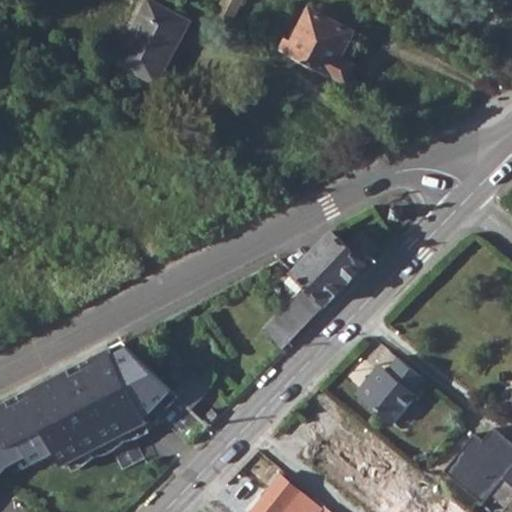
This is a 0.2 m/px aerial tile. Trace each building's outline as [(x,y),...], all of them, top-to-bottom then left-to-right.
[(142,1),(107,61),(136,78),(139,73),(148,79),(163,53),(167,54),(184,25),(142,1)] [(283,47),(280,50),(346,84),(356,66),(341,57),(355,31),(311,8),(291,46),(285,42),(287,39),(281,35),(276,42),(283,47)] [(23,36),(33,19),(21,11),(10,28),(23,36)] [(311,251),(347,284),(359,271),(366,264),(364,261),(379,246),(364,232),(350,247),(332,230),(329,231),(311,251)] [(310,289),(327,305),(336,295),(347,284),(311,251),(292,271),(310,289)] [(295,338),(327,305),(310,289),(278,322),(295,338)] [(0,477),(10,467),(19,473),(58,452),(65,467),(164,415),(182,396),(124,339),(0,403),(0,477)] [(424,377),(397,355),(387,368),(384,366),(374,379),(368,375),(355,391),(393,421),(416,392),(414,390),(424,377)] [(181,389),(201,403),(213,386),(193,372),(181,389)] [(351,457),(370,473),(379,481),(394,464),(346,425),(333,439),(353,455),(351,457)] [(474,431),(444,468),(484,499),(504,474),(511,481),(511,440),(493,425),(482,438),(474,431)] [(348,455),(318,430),(290,464),(319,489),(348,455)] [(351,457),(350,456),(344,463),(364,480),(370,473),(351,457)] [(283,473),(251,511),(303,511),(315,499),(283,473)] [(472,511),(455,498),(443,511),(472,511)] [(337,511),(326,503),(318,511),(337,511)]
